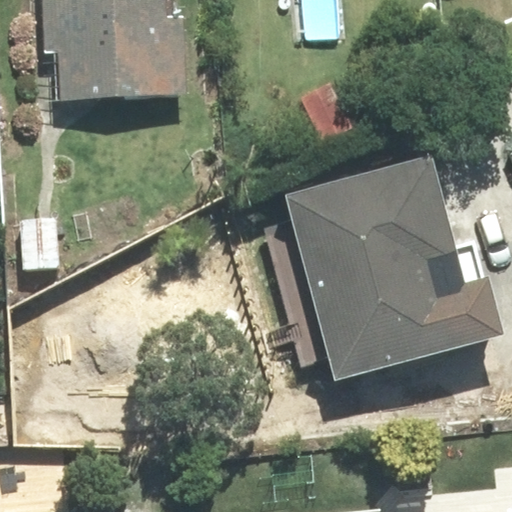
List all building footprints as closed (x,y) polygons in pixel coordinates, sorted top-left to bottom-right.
[(48,0),(49,59),(68,59),(69,110),(196,107),(196,31),(180,32),(179,0),(48,0)] [(342,0),(286,0),(286,42),(341,43),(342,0)] [(360,131),(341,92),(307,108),(326,147),(360,131)] [(344,402),(511,360),(511,329),(504,295),(479,302),(446,173),(297,210),(344,402)] [(61,271),(61,222),(24,223),(24,272),(61,271)] [(86,430),(83,388),(54,390),(57,432),(86,430)]
